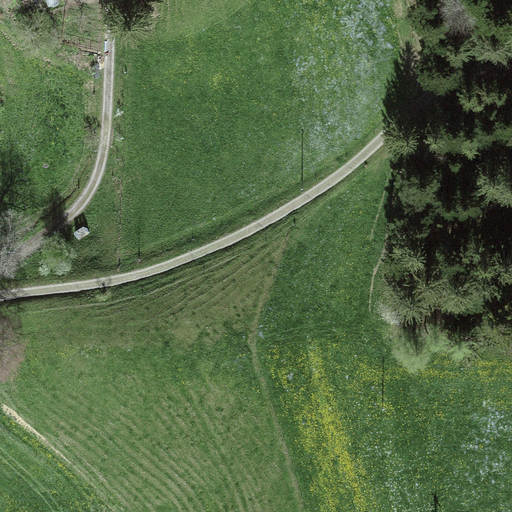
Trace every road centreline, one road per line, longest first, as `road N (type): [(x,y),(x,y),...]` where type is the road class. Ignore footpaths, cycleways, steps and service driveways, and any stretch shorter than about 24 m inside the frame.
road 1 (track): [(511,70),(453,84),(262,234),(137,278),(0,300)]
road 2 (track): [(0,281),(80,210),(109,135),(105,0)]
